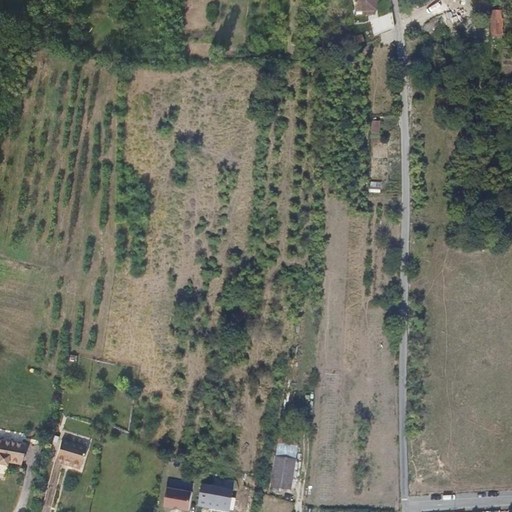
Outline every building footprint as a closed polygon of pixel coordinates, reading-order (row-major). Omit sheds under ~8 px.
[(373,0),(352,0),(352,9),(374,9),(373,0)] [(494,36),(504,35),(501,9),(490,10),(494,36)] [(381,132),(382,120),(373,120),(372,132),(381,132)] [(372,191),(381,192),(382,182),(372,181),(372,191)] [(60,438),(59,443),(68,444),(66,460),(77,463),(77,456),(79,443),(60,438)] [(21,444),(0,439),(0,453),(19,457),(21,444)] [(68,444),(59,443),(55,460),(66,463),(66,462),(66,460),(68,444)] [(86,445),(79,443),(77,456),(77,463),(81,464),(86,445)] [(0,453),(0,465),(6,467),(7,463),(18,465),(19,457),(0,453)] [(275,463),(273,488),(293,491),(296,457),(276,455),(275,463)] [(171,478),(170,485),(184,489),(186,482),(171,478)] [(192,511),(197,491),(170,485),(166,506),(192,511)] [(201,486),(197,506),(197,507),(224,511),(229,511),(232,492),(201,486)]
